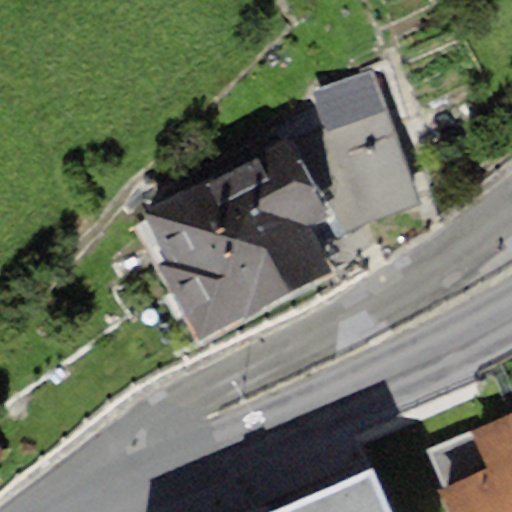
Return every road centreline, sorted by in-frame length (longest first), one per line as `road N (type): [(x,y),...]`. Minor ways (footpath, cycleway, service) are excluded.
road 1 (residential): [(511,204),(367,306),(143,417),(44,511)]
road 2 (tertiary): [(71,511),(210,456),(511,312)]
